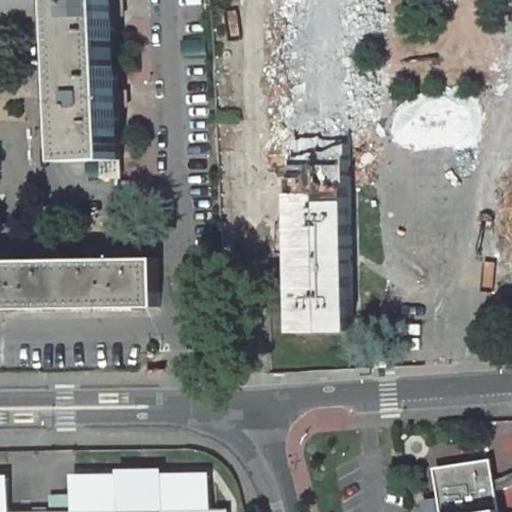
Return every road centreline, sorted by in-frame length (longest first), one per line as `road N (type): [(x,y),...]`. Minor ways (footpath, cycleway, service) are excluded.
road 1 (unclassified): [(256,409),(511,382)]
road 2 (unclassified): [(0,409),(256,409)]
